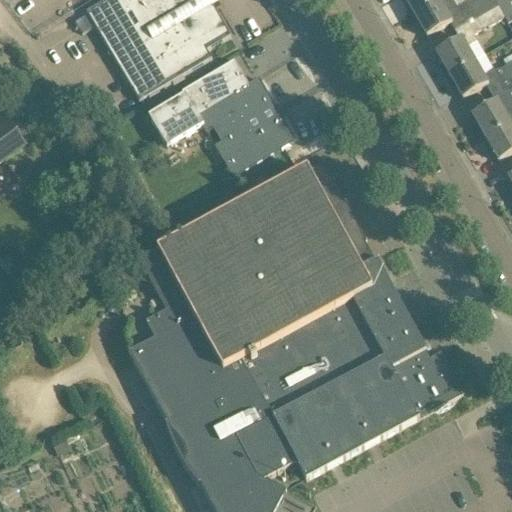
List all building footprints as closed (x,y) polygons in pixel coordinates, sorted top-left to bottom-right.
[(112,0),(87,15),(140,104),(212,61),(207,53),(231,39),(207,0),(112,0)] [(439,0),(404,0),(413,15),(439,0)] [(452,24),(463,19),(457,10),(451,0),(439,0),(413,15),(427,40),(453,25),(452,24)] [(485,0),(476,5),(470,9),(472,13),(476,20),(497,7),(493,0),(485,0)] [(511,7),(510,5),(501,10),(509,25),(511,23),(511,7)] [(476,20),(484,32),(505,20),(497,7),(476,20)] [(436,55),(449,78),(458,73),(474,63),(467,50),(477,44),(472,35),(462,41),(461,40),(436,55)] [(474,63),(458,73),(449,78),(463,102),(488,87),(499,81),(493,72),(483,78),(474,63)] [(235,64),(183,95),(185,98),(149,119),(168,150),(203,129),(235,181),(297,144),(259,82),(249,88),(235,64)] [(486,140),(511,124),(511,104),(508,98),(498,103),(497,103),(472,117),(486,140)] [(0,165),(25,147),(4,120),(0,122),(0,165)] [(500,164),(511,156),(511,128),(511,126),(511,125),(511,124),(486,140),(500,164)] [(417,337),(377,263),(375,264),(365,245),(367,245),(324,166),(308,174),(307,172),(159,253),(139,263),(166,313),(146,324),(155,340),(128,355),(168,428),(166,429),(168,433),(169,438),(171,443),(173,448),(175,452),(177,457),(179,461),(182,466),(184,470),(187,474),(190,478),(193,482),(196,486),(199,490),(201,489),(213,511),(277,511),(286,494),(265,483),(297,467),(306,483),(464,398),(441,356),(431,361),(426,354),(431,351),(421,334),(417,337)] [(154,203),(136,176),(125,183),(142,211),(154,203)]
